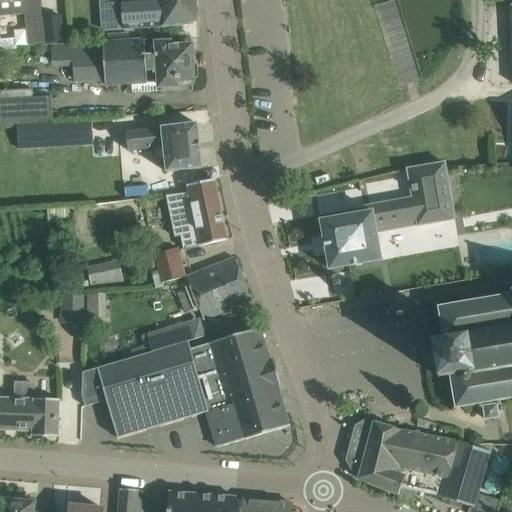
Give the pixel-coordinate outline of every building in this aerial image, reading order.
[(0,0),(0,16),(26,14),(29,44),(45,44),(44,34),(40,0),(0,0)] [(105,0),(101,0),(102,17),(103,30),(164,26),(164,27),(193,23),(199,17),(199,16),(196,0),(105,0)] [(64,33),(44,34),(45,44),(46,46),(53,45),(65,45),(64,33)] [(16,48),(15,38),(1,40),(2,48),(16,48)] [(193,78),(198,78),(197,64),(193,64),(191,46),(170,47),(170,43),(158,43),(158,40),(138,41),(104,42),(104,43),(65,45),(53,45),(55,69),(75,68),(75,81),(106,79),(106,85),(148,83),(148,74),(159,73),(160,86),(161,86),(161,91),(176,90),(176,85),(178,85),(177,80),(193,80),(193,78)] [(0,124),(54,121),(52,96),(33,98),(33,89),(0,91),(0,124)] [(54,123),(17,125),(19,150),(56,147),(54,123)] [(127,132),(129,151),(157,148),(158,160),(165,160),(167,172),(202,168),(197,124),(161,127),(127,132)] [(363,207),(364,213),(321,221),(330,269),(382,260),(376,226),(416,218),(418,225),(442,221),(431,164),(407,169),(412,198),(363,207)] [(176,238),(181,237),(184,249),(228,240),(215,180),(188,185),(190,193),(167,196),(173,222),(176,238)] [(178,248),(154,254),(162,284),(187,277),(178,248)] [(235,258),(187,277),(191,288),(200,309),(204,320),(252,300),(235,258)] [(100,265),(89,268),(93,289),(105,287),(100,265)] [(433,341),(435,352),(439,377),(446,376),(452,411),(483,405),(486,420),(499,417),(497,406),(511,403),(511,289),(436,303),(434,306),(437,326),(433,341)] [(61,323),(83,323),(83,297),(61,297),(61,323)] [(181,325),(148,335),(153,352),(186,342),(181,325)] [(218,448),(289,426),(277,385),(281,384),(274,360),(270,362),(261,328),(191,349),(189,342),(153,352),(83,372),(82,395),(85,406),(107,400),(119,438),(207,412),(218,448)] [(15,398),(0,397),(0,430),(33,432),(33,436),(59,437),(60,400),(36,399),(37,382),(15,382),(15,398)] [(402,488),(474,507),(492,444),(473,444),(404,431),(374,422),(365,422),(355,428),(345,463),(359,478),(399,495),(402,488)] [(118,511),(137,511),(139,490),(120,489),(118,511)] [(169,492),(169,493),(167,511),(234,511),(236,497),(169,492)] [(243,511),(290,511),(292,503),(244,499),(243,511)] [(33,511),(34,503),(2,500),(0,511),(33,511)]
